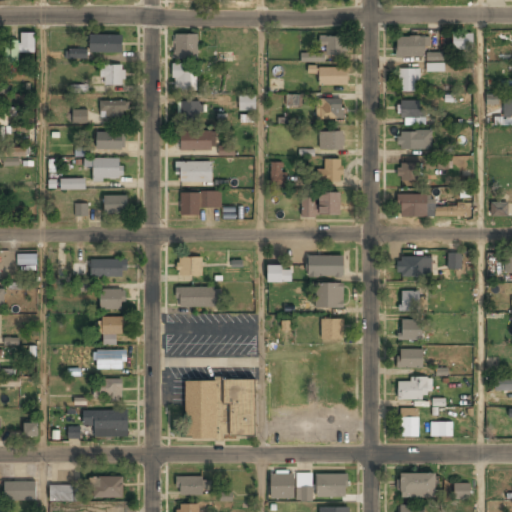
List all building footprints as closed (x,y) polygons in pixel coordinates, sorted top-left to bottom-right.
[(509,41),(509,33),(501,33),(501,41),(509,41)] [(34,34),(20,34),(20,45),(6,45),(6,62),(17,62),(17,54),(34,54),(34,34)] [(174,61),(198,61),(198,35),(174,35),(174,61)] [(472,35),(453,35),(453,51),(472,51),(472,35)] [(122,36),(89,36),(89,54),(122,54),(122,36)] [(346,38),(321,38),(321,58),(346,58),(346,38)] [(396,58),(427,58),(427,73),(444,73),(443,55),(427,55),(426,38),(396,38),(396,58)] [(65,49),(64,58),(86,59),(87,50),(65,49)] [(196,66),(173,66),(173,92),(196,92),(196,66)] [(100,67),(100,87),(124,87),(124,67),(100,67)] [(317,69),(317,86),(347,86),(347,69),(317,69)] [(399,70),(399,93),(419,93),(419,70),(399,70)] [(88,85),(70,85),(70,92),(87,93),(88,85)] [(0,94),(9,94),(9,86),(0,86),(0,94)] [(301,104),(298,95),(287,100),(290,108),(301,104)] [(239,111),(255,111),(255,97),(239,97),(239,111)] [(511,99),(502,99),(502,118),(511,118),(511,99)] [(343,121),(343,101),(317,101),(317,121),(343,121)] [(99,102),(99,119),(127,119),(127,102),(99,102)] [(177,103),(177,122),(199,122),(199,103),(177,103)] [(421,103),(397,103),(397,119),(421,119),(421,103)] [(86,124),(86,111),(72,111),(72,124),(86,124)] [(225,128),(225,115),(217,114),(217,127),(225,128)] [(344,151),(344,133),(318,133),(318,151),(344,151)] [(432,133),(397,133),(397,151),(432,151),(432,133)] [(124,151),(124,134),(95,134),(95,151),(124,151)] [(211,151),(211,134),(179,134),(179,151),(211,151)] [(218,156),(234,156),(233,145),(217,145),(218,156)] [(25,156),(25,148),(8,148),(8,157),(25,156)] [(93,169),(93,181),(122,181),(122,160),(83,160),(83,169),(93,169)] [(322,183),(341,183),(341,161),(322,161),(322,183)] [(211,163),(175,163),(175,183),(211,183),(211,163)] [(284,187),(284,164),(270,164),(270,187),(284,187)] [(420,182),(420,166),(397,166),(397,182),(420,182)] [(60,190),(84,190),(84,180),(60,180),(60,190)] [(199,209),(221,209),(221,194),(179,194),(179,216),(199,216),(199,209)] [(339,195),(317,195),(317,216),(339,216),(339,195)] [(398,197),(398,218),(464,217),(464,207),(429,208),(428,196),(398,197)] [(127,216),(127,197),(103,197),(103,216),(127,216)] [(312,203),(302,203),(302,217),(313,217),(312,203)] [(491,217),(508,217),(508,203),(491,203),(491,217)] [(86,205),(75,205),(75,216),(86,216),(86,205)] [(511,251),(503,252),(504,273),(511,273),(511,251)] [(17,254),(17,265),(36,265),(36,253),(17,254)] [(448,255),(448,270),(460,270),(460,255),(448,255)] [(342,257),(307,257),(307,278),(342,278),(342,257)] [(177,258),(177,276),(201,276),(201,258),(177,258)] [(397,278),(431,278),(431,258),(397,258),(397,278)] [(89,260),(89,278),(126,278),(126,260),(89,260)] [(267,283),(291,283),(291,267),(267,267),(267,283)] [(342,309),(342,284),(313,284),(313,309),(342,309)] [(176,309),(215,309),(215,289),(176,289),(176,309)] [(99,311),(124,311),(124,291),(99,291),(99,311)] [(418,292),(400,292),(400,312),(418,312),(418,292)] [(123,336),(123,318),(101,318),(101,346),(115,346),(115,336),(123,336)] [(320,340),(342,340),(342,320),(320,320),(320,340)] [(422,341),(422,321),(399,321),(399,341),(422,341)] [(95,370),(125,370),(125,351),(95,351),(95,370)] [(422,368),(422,351),(397,351),(397,368),(422,368)] [(0,386),(19,386),(19,377),(14,377),(14,369),(0,369),(0,386)] [(94,380),(94,401),(121,401),(121,380),(94,380)] [(430,380),(397,380),(397,399),(430,399),(430,380)] [(511,380),(498,380),(498,391),(511,391),(511,380)] [(225,381),(225,437),(255,437),(255,381),(225,381)] [(216,383),(185,382),(184,439),(216,439),(216,383)] [(418,438),(418,409),(401,409),(401,438),(418,438)] [(82,428),(93,427),(93,438),(128,438),(128,412),(82,413),(82,428)] [(453,422),(431,422),(431,437),(453,437),(453,422)] [(23,438),(37,438),(37,424),(23,424),(23,438)] [(79,439),(79,427),(67,427),(67,438),(79,439)] [(312,473),(296,473),(296,501),(312,501),(312,473)] [(435,474),(399,474),(399,498),(435,498),(435,474)] [(270,500),(293,500),(293,475),(270,475),(270,500)] [(346,476),(317,476),(317,498),(346,498),(346,476)] [(92,499),(122,499),(122,479),(92,479),(92,499)] [(176,479),(176,497),(205,497),(205,479),(176,479)] [(36,482),(4,482),(4,502),(36,502),(36,482)] [(470,485),(454,485),(454,500),(470,500),(470,485)] [(72,487),(50,487),(50,501),(72,501),(72,487)]
